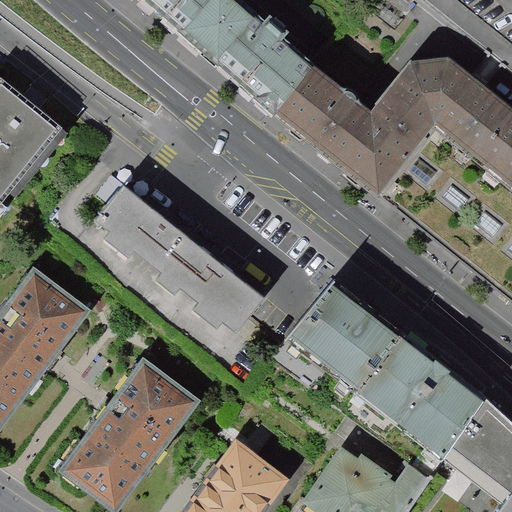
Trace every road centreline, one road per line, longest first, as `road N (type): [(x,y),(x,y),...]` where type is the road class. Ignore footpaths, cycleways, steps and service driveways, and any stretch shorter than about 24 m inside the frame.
road 1 (primary): [(511,360),(249,150)]
road 2 (residential): [(0,30),(192,172),(249,150)]
road 3 (primary): [(249,150),(70,0)]
